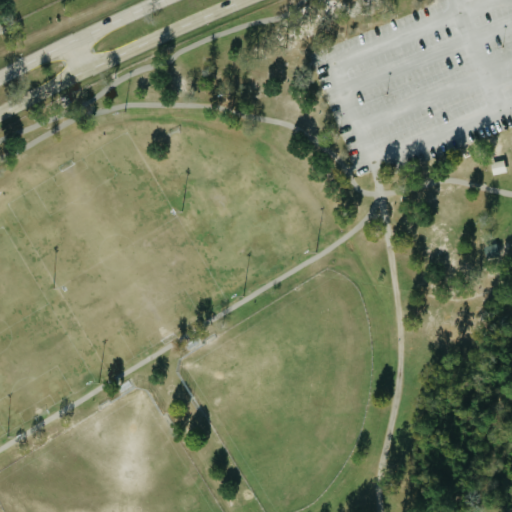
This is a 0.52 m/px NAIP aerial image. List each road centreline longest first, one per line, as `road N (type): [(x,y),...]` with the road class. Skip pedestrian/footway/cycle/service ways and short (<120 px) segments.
road 1 (secondary): [(0,115),(242,0)]
road 2 (secondary): [(156,0),(0,78)]
